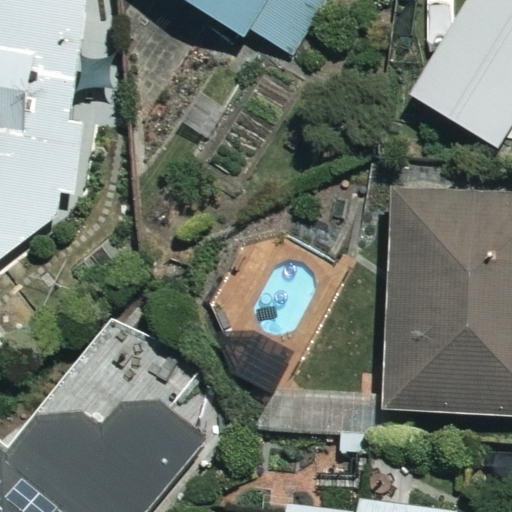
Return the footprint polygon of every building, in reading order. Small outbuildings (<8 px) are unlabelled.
[(0,0),(0,275),(80,217),(107,0),(0,0)] [(198,0),(295,60),(332,0),(198,0)] [(511,0),(476,0),(416,94),(497,146),(511,121),(511,0)] [(511,192),(402,187),(391,408),(511,413),(511,192)] [(113,429),(93,411),(40,410),(0,454),(0,511),(145,511),(209,442),(149,388),(113,429)] [(469,511),(470,505),(373,496),(372,509),(298,501),(297,511),(469,511)]
